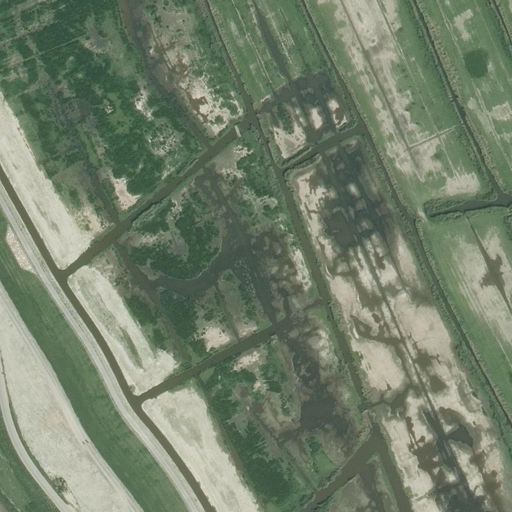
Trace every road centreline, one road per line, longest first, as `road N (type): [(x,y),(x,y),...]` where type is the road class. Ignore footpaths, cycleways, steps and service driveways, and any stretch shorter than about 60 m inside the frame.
road 1 (track): [(398,168),(511,408)]
road 2 (tertiary): [(0,294),(91,453),(135,511)]
